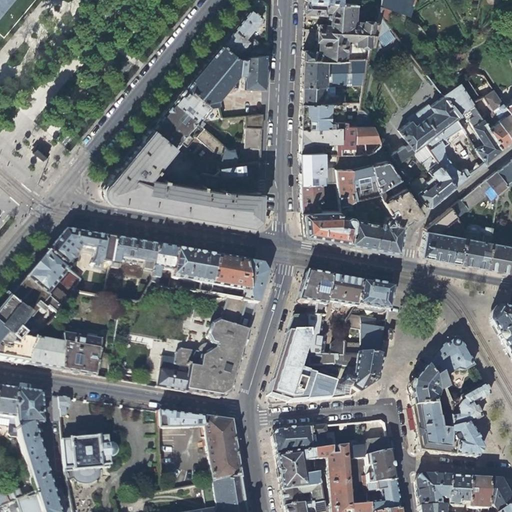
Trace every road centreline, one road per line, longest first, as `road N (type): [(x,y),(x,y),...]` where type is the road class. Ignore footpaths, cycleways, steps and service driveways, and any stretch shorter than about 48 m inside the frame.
road 1 (secondary): [(0,261),(218,0)]
road 2 (residential): [(0,374),(240,412)]
road 3 (residential): [(240,412),(263,421),(379,411),(392,416),(402,465)]
road 4 (residential): [(278,188),(285,0)]
road 5 (residential): [(240,412),(285,269),(281,242)]
road 6 (residential): [(404,264),(281,242)]
